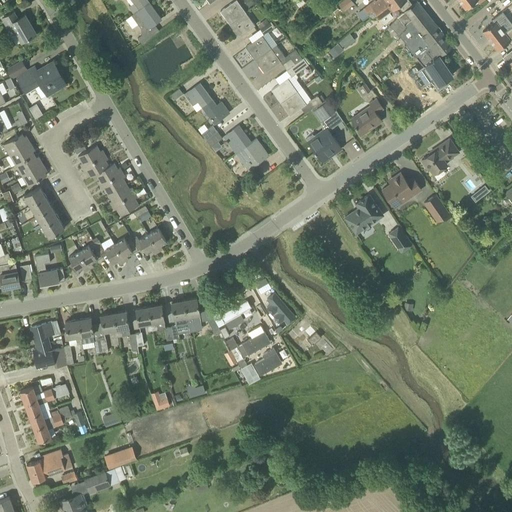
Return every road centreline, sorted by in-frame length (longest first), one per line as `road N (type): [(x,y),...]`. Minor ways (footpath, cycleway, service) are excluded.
road 1 (residential): [(320,194),(179,0)]
road 2 (residential): [(0,310),(204,267)]
road 3 (residential): [(320,194),(490,76)]
road 4 (residential): [(204,267),(107,104)]
road 5 (residential): [(204,267),(320,194)]
road 6 (residential): [(85,203),(54,141),(60,129),(107,104)]
road 7 (residential): [(107,104),(46,0)]
